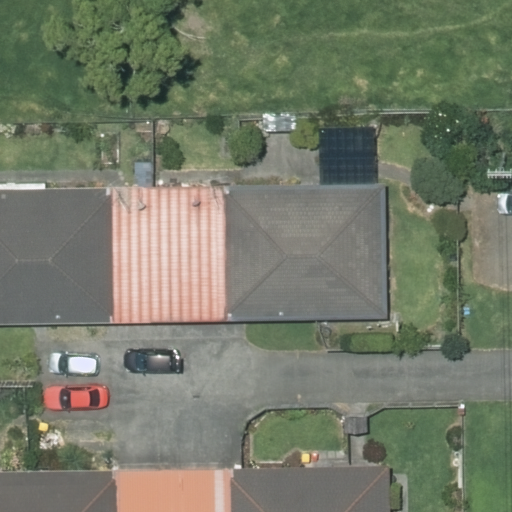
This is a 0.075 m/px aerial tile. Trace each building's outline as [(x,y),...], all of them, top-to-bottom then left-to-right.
[(293,110),(266,111),(266,124),(293,124),(293,110)] [(242,113),(217,114),(219,156),(243,156),(242,113)] [(315,118),(316,179),(154,180),(156,313),(384,309),(381,177),(374,178),(373,118),(315,118)] [(152,180),(0,182),(0,316),(155,313),(152,180)] [(342,410),(342,426),(365,427),(365,410),(342,410)] [(168,464),(168,511),(385,511),(385,461),(168,464)] [(167,511),(166,464),(0,465),(0,511),(167,511)]
